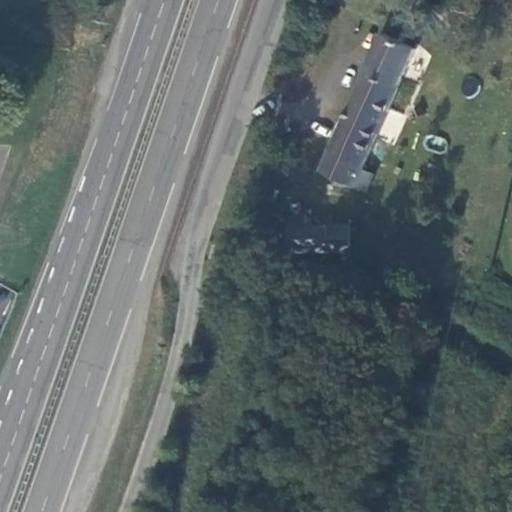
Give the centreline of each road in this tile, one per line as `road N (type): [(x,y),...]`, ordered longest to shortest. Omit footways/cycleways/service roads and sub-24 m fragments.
road 1 (trunk): [(45,511),(223,0)]
road 2 (unclassified): [(133,511),(183,360),(211,190),(278,0)]
road 3 (trunk): [(102,194),(0,490)]
road 4 (trunk): [(102,194),(0,434)]
road 5 (trunk): [(169,0),(102,194)]
